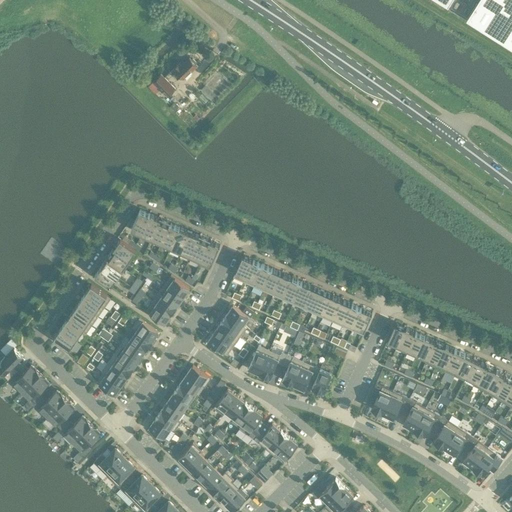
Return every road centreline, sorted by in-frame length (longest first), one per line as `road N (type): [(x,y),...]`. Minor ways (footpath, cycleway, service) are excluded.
road 1 (residential): [(236,237),(135,193),(32,340)]
road 2 (primary): [(445,134),(249,0)]
road 3 (residential): [(388,303),(236,237)]
road 4 (residential): [(343,416),(484,500)]
road 5 (residential): [(511,358),(388,303)]
road 6 (residential): [(204,511),(115,425)]
road 7 (residential): [(343,416),(388,303)]
